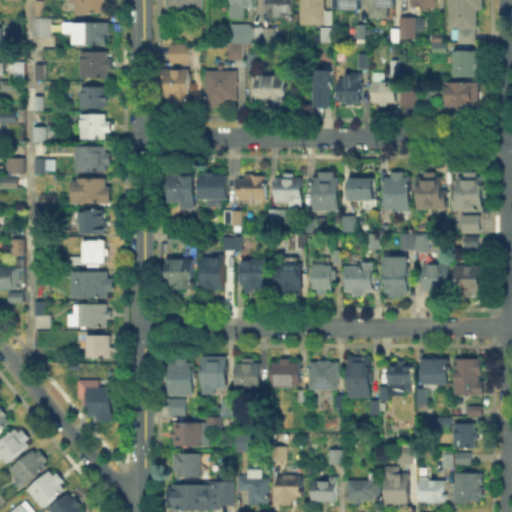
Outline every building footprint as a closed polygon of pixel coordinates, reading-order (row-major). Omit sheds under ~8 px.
[(45,0),(45,17),(37,17),(37,0),(45,0)] [(107,0),(107,12),(77,12),(77,5),(71,5),(71,0),(107,0)] [(168,9),(168,0),(206,0),(206,9),(168,9)] [(258,0),(258,10),(250,10),(250,19),(234,19),(234,0),(258,0)] [(296,0),(296,17),(271,17),(271,0),(296,0)] [(326,0),(326,10),(336,10),(336,25),(326,25),(302,25),(302,0),(326,0)] [(338,10),(338,0),(362,0),(362,10),(338,10)] [(373,0),(395,0),(395,18),(373,18),(373,0)] [(414,0),(438,0),(438,9),(414,8),(414,0)] [(486,0),(486,10),(480,10),(480,29),(478,29),(477,43),(456,43),(456,29),(451,29),(451,0),(486,0)] [(37,37),(37,17),(45,17),(54,17),(54,37),(37,37)] [(404,27),(404,21),(426,21),(426,31),(417,31),(417,40),(393,40),(393,27),(404,27)] [(65,34),(65,24),(112,24),(112,45),(76,45),(76,34),(65,34)] [(357,40),(357,25),(368,25),(368,40),(357,40)] [(242,43),(242,26),(276,26),(276,43),(242,43)] [(333,41),(321,42),(321,29),(333,29),(333,41)] [(171,63),(171,44),(192,44),(192,63),(171,63)] [(450,46),(450,54),(436,54),(436,46),(450,46)] [(230,62),(230,48),(244,48),(244,62),(230,62)] [(84,53),(112,53),(112,81),(84,80),(84,53)] [(481,53),(481,74),(458,74),(458,53),(481,53)] [(249,70),(249,55),(261,55),(261,70),(249,70)] [(360,70),(360,55),(371,55),(371,70),(360,70)] [(392,74),(393,59),(402,59),(402,74),(392,74)] [(17,77),(17,63),(26,63),(26,77),(17,77)] [(46,66),(46,79),(37,79),(37,65),(46,66)] [(319,106),(318,68),(335,68),(336,106),(319,106)] [(192,97),(192,109),(178,109),(178,97),(167,97),(167,70),(192,70),(192,97)] [(240,72),(240,107),(210,107),(210,71),(240,72)] [(363,71),(363,103),(339,103),(339,79),(347,79),(347,71),(363,71)] [(376,75),(387,75),(387,81),(399,81),(399,106),(376,106),(376,75)] [(288,100),(288,109),(271,109),(271,100),(258,100),(259,76),(288,76),(288,100)] [(5,92),(5,80),(20,80),(20,92),(5,92)] [(450,85),(485,85),(484,108),(450,108),(450,85)] [(109,89),(109,109),(83,108),(83,89),(109,89)] [(415,92),(415,106),(406,106),(406,92),(415,92)] [(45,98),(44,111),(36,111),(37,98),(45,98)] [(18,112),(18,123),(3,123),(3,112),(18,112)] [(84,139),(84,116),(112,116),(112,139),(84,139)] [(37,143),(37,128),(48,128),(48,143),(37,143)] [(77,172),(77,146),(111,146),(110,173),(77,172)] [(10,173),(10,160),(24,160),(24,173),(10,173)] [(47,160),(47,174),(38,174),(38,160),(47,160)] [(342,210),(316,210),(316,177),(322,177),(322,171),(336,171),(336,177),(342,177),(342,210)] [(169,204),(169,173),(195,173),(195,205),(169,204)] [(202,175),(229,175),(229,206),(212,206),(212,203),(202,203),(202,175)] [(269,175),(268,200),(241,200),(242,175),(269,175)] [(419,208),(419,175),(447,175),(447,208),(419,208)] [(5,188),(5,176),(20,176),(19,188),(5,188)] [(389,209),(389,176),(411,176),(411,209),(389,209)] [(278,202),(278,177),(306,178),(306,202),(278,202)] [(107,180),(107,186),(114,186),(114,203),(75,203),(75,180),(107,180)] [(354,180),(376,180),(376,200),(354,200),(354,180)] [(458,209),(458,180),(486,180),(486,209),(458,209)] [(42,204),(42,195),(58,195),(58,204),(42,204)] [(34,223),(34,208),(45,208),(45,223),(34,223)] [(272,224),(273,208),(287,208),(287,224),(272,224)] [(81,234),(81,212),(108,212),(108,234),(81,234)] [(228,212),(244,212),(244,231),(239,230),(239,227),(228,227),(228,212)] [(346,227),(346,214),(361,214),(361,227),(346,227)] [(464,233),(464,215),(483,215),(483,233),(464,233)] [(168,244),(168,233),(186,233),(186,244),(168,244)] [(402,249),(402,234),(415,234),(415,249),(402,249)] [(419,253),(419,235),(431,235),(431,253),(419,253)] [(226,251),(226,238),(234,238),(234,251),(226,251)] [(465,247),(466,238),(480,238),(480,247),(465,247)] [(37,240),(45,240),(45,254),(37,254),(37,240)] [(26,241),(26,256),(15,256),(15,241),(26,241)] [(84,265),(85,242),(109,242),(109,265),(84,265)] [(170,257),(196,257),(196,290),(170,290),(170,257)] [(205,290),(206,257),(226,257),(226,290),(205,290)] [(386,291),(386,258),(411,258),(410,291),(386,291)] [(312,294),(313,260),(335,260),(334,294),(312,294)] [(268,261),(268,291),(245,291),(245,261),(268,261)] [(279,297),(279,263),(305,263),(304,297),(279,297)] [(352,291),(352,263),(376,263),(376,291),(352,291)] [(426,288),(426,265),(452,266),(452,288),(426,288)] [(0,287),(0,266),(20,266),(20,288),(0,287)] [(481,267),(480,297),(459,297),(460,267),(481,267)] [(55,271),(55,286),(39,285),(39,270),(55,271)] [(110,274),(110,281),(116,281),(116,291),(110,291),(110,297),(76,297),(76,274),(110,274)] [(11,304),(11,293),(25,293),(25,304),(11,304)] [(49,303),(49,315),(37,315),(37,303),(49,303)] [(111,306),(111,327),(72,326),(73,306),(111,306)] [(89,337),(114,337),(114,357),(89,357),(89,337)] [(229,357),(229,392),(213,392),(213,395),(205,395),(205,357),(229,357)] [(372,358),(372,399),(352,399),(352,357),(372,358)] [(426,388),(426,360),(450,360),(450,386),(427,386),(427,405),(418,405),(418,388),(426,388)] [(458,360),(484,360),(484,395),(458,395),(458,360)] [(170,396),(171,361),(196,361),(196,396),(170,396)] [(273,385),(274,361),(302,361),(302,386),(273,385)] [(312,362),(341,362),(341,390),(312,390),(312,362)] [(239,391),(239,363),(263,363),(263,391),(239,391)] [(389,390),(389,363),(412,363),(412,390),(389,390)] [(90,400),(81,400),(81,385),(114,385),(114,422),(101,422),(101,418),(90,418),(90,400)] [(300,403),(300,392),(308,392),(308,403),(300,403)] [(371,416),(371,399),(382,399),(382,416),(371,416)] [(170,415),(170,401),(189,401),(189,415),(170,415)] [(224,417),(224,401),(238,401),(238,417),(224,417)] [(0,404),(15,422),(0,434),(0,404)] [(483,408),(483,417),(470,417),(470,408),(483,408)] [(221,419),(221,427),(212,427),(212,419),(221,419)] [(173,446),(173,421),(211,422),(210,446),(173,446)] [(455,448),(455,424),(479,424),(479,448),(455,448)] [(0,450),(0,442),(19,428),(32,445),(10,463),(0,450)] [(234,452),(234,433),(259,433),(259,452),(234,452)] [(276,447),(288,447),(288,462),(276,462),(276,447)] [(40,449),(52,466),(23,488),(11,471),(40,449)] [(401,464),(401,449),(418,449),(418,464),(401,464)] [(344,450),(344,465),(333,465),(333,450),(344,450)] [(443,468),(443,452),(454,452),(453,468),(443,468)] [(459,454),(473,454),(473,464),(459,464),(459,454)] [(176,475),(176,456),(206,456),(205,475),(176,475)] [(385,507),(385,469),(411,469),(411,507),(385,507)] [(56,470),(66,483),(64,495),(46,509),(31,491),(56,470)] [(241,491),(241,472),(270,473),(270,507),(250,507),(250,491),(241,491)] [(486,473),(486,503),(457,503),(458,473),(486,473)] [(303,476),(303,498),(295,505),(280,505),(281,476),(303,476)] [(332,480),(332,476),(339,476),(339,505),(314,504),(314,480),(332,480)] [(350,501),(350,477),(380,477),(380,501),(350,501)] [(424,480),(447,480),(447,502),(424,502),(424,480)] [(218,486),(218,482),(236,482),(236,507),(213,507),(213,511),(171,511),(171,486),(218,486)] [(74,494),(84,506),(83,511),(52,511),(74,494)] [(34,511),(24,499),(7,511),(34,511)]
